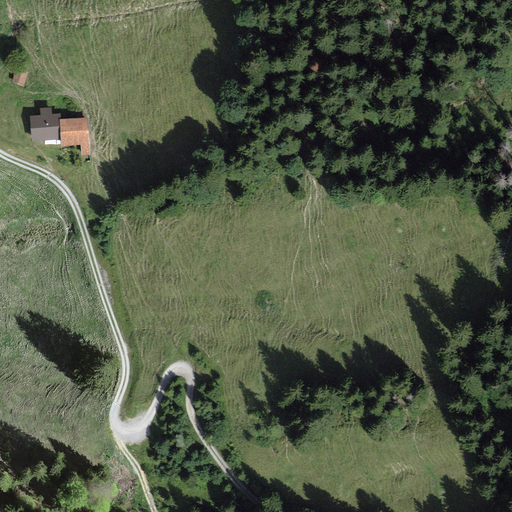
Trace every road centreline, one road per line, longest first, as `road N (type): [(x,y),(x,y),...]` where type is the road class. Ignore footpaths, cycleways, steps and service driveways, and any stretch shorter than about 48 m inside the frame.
road 1 (residential): [(0,153),(48,175),(74,203),(125,361),(114,418)]
road 2 (track): [(114,418),(133,431),(149,417),(164,378),(184,368),(204,440),(247,493),(275,511)]
